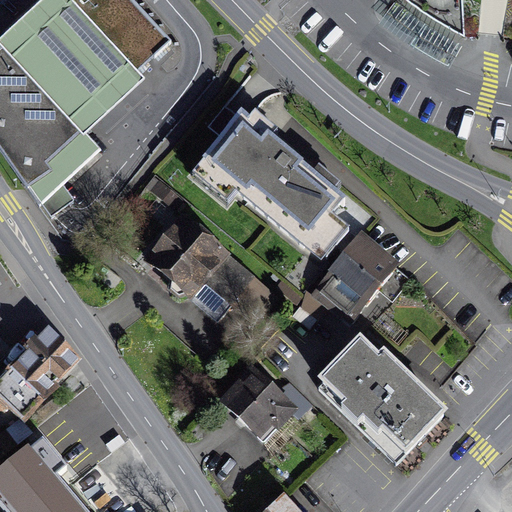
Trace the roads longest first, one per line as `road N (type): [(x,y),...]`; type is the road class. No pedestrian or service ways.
road 1 (primary): [(0,206),(206,511)]
road 2 (unclassified): [(511,207),(434,169),(349,113),(230,0)]
road 3 (unknown): [(511,351),(284,128)]
road 4 (primary): [(418,511),(511,413)]
